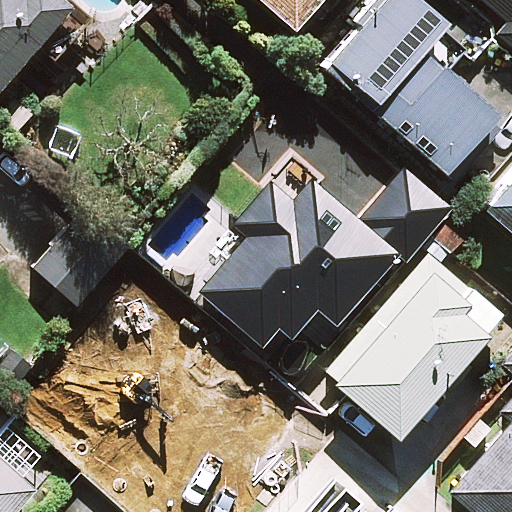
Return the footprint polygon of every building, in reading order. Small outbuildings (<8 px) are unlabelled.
[(85,23),(59,0),(0,0),(0,85),(34,47),(51,62),(85,23)] [(316,0),(262,0),(291,27),(316,0)] [(463,47),(409,0),(380,0),(321,69),(442,174),(492,117),(440,73),(463,47)] [(511,0),(479,0),(505,23),(493,36),(511,52),(511,0)] [(447,208),(403,171),(360,224),(404,261),(447,208)] [(511,175),(481,209),(511,237),(511,175)] [(362,228),(308,182),(290,203),(269,184),(234,224),(246,235),(196,292),(260,347),(362,228)] [(131,263),(76,217),(30,273),(73,309),(93,286),(104,296),(131,263)] [(495,321),(424,260),(323,376),(393,437),(495,321)] [(499,422),(436,491),(458,511),(511,511),(511,339),(489,364),(510,383),(486,410),(499,422)] [(0,511),(15,511),(34,492),(0,461),(0,511)]
